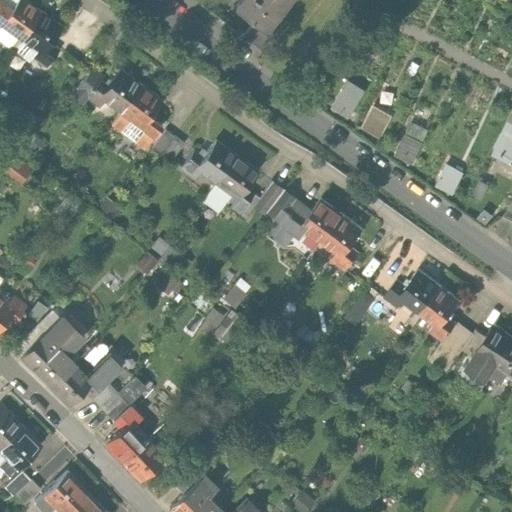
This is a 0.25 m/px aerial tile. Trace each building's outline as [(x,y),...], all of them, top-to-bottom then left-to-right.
[(0,0),(0,31),(1,29),(23,45),(45,15),(24,0),(20,0),(13,10),(0,0)] [(269,37),(298,0),(244,0),(236,11),(255,26),(269,37)] [(45,15),(23,45),(36,54),(32,60),(48,71),(60,53),(52,48),(65,29),(45,15)] [(255,26),(244,40),(263,54),(274,40),(269,37),(255,26)] [(99,80),(85,99),(99,110),(105,103),(120,115),(142,86),(121,70),(108,87),(99,80)] [(364,92),(346,81),(328,110),(346,121),(364,92)] [(120,115),(112,126),(146,152),(163,129),(152,120),(165,104),(142,86),(120,115)] [(391,118),(372,107),(359,130),(378,141),(391,118)] [(511,109),(488,157),(511,168),(511,109)] [(166,131),(152,149),(162,157),(164,154),(176,139),(166,131)] [(422,144),(403,135),(392,158),(411,167),(422,144)] [(185,146),(176,139),(164,154),(174,162),(185,146)] [(195,151),(180,171),(195,182),(202,173),(214,182),(235,156),(216,141),(204,157),(195,151)] [(235,156),(214,182),(232,197),(224,207),(239,219),(250,204),(241,197),(259,174),(235,156)] [(17,158),(5,173),(21,185),(33,169),(17,158)] [(462,174),(444,164),(433,189),(451,198),(462,174)] [(285,190),(274,182),(256,209),(267,217),(285,190)] [(488,187),(478,182),(471,198),(479,203),(488,187)] [(285,190),(267,217),(301,240),(306,234),(321,245),(343,214),(322,199),(314,210),(285,190)] [(343,214),(321,245),(336,256),(332,262),(346,272),(359,254),(351,249),(365,230),(343,214)] [(160,259),(170,246),(159,238),(149,250),(160,259)] [(171,261),(185,273),(191,264),(170,246),(160,259),(167,265),(171,261)] [(158,262),(147,252),(135,266),(147,276),(158,262)] [(396,280),(383,298),(398,310),(403,304),(417,315),(440,286),(419,270),(405,287),(396,280)] [(181,280),(167,271),(155,285),(169,296),(181,280)] [(252,288),(240,279),(223,301),(247,320),(262,300),(250,290),(252,288)] [(440,286),(417,315),(433,327),(428,333),(442,343),(455,325),(448,319),(461,303),(440,286)] [(0,296),(0,331),(8,321),(14,325),(28,307),(15,297),(9,303),(0,296)] [(224,317),(212,308),(205,318),(216,327),(224,317)] [(232,312),(214,336),(226,344),(244,321),(232,312)] [(53,390),(78,365),(70,357),(87,339),(64,315),(20,358),(53,390)] [(457,323),(455,325),(442,343),(429,361),(446,374),(463,352),(473,360),(487,340),(475,332),(473,335),(457,323)] [(511,338),(495,327),(487,340),(473,360),(465,372),(487,387),(492,380),(503,388),(510,378),(511,379),(511,338)] [(89,376),(78,365),(53,390),(68,406),(85,390),(92,397),(108,383),(124,368),(111,355),(89,376)] [(118,394),(102,408),(101,410),(115,424),(132,407),(149,390),(136,376),(118,394)] [(366,383),(357,377),(352,384),(360,390),(366,383)] [(113,389),(108,383),(92,397),(102,408),(118,394),(113,389)] [(0,447),(22,427),(3,406),(0,408),(0,447)] [(119,428),(103,443),(120,462),(147,436),(135,424),(142,418),(132,407),(115,424),(119,428)] [(42,448),(22,427),(0,447),(0,448),(19,469),(42,448)] [(147,436),(120,462),(139,482),(158,465),(164,472),(180,457),(169,445),(162,452),(147,436)] [(285,454),(275,445),(265,457),(275,466),(285,454)] [(175,485),(186,496),(206,476),(195,466),(175,485)] [(41,495),(56,511),(65,511),(87,492),(67,470),(41,495)] [(21,473),(4,489),(13,496),(16,494),(30,481),(21,473)] [(186,496),(171,511),(220,511),(223,510),(211,498),(220,489),(206,476),(186,496)] [(450,478),(444,487),(454,493),(459,484),(450,478)] [(41,493),(30,481),(16,494),(27,506),(41,493)] [(284,511),(290,506),(301,493),(289,482),(271,502),(282,511),(284,511)] [(105,511),(87,492),(65,511),(105,511)] [(301,493),(290,506),(296,511),(307,511),(314,505),(301,493)] [(234,511),(224,511),(223,510),(220,511),(260,511),(247,499),(234,511)]
